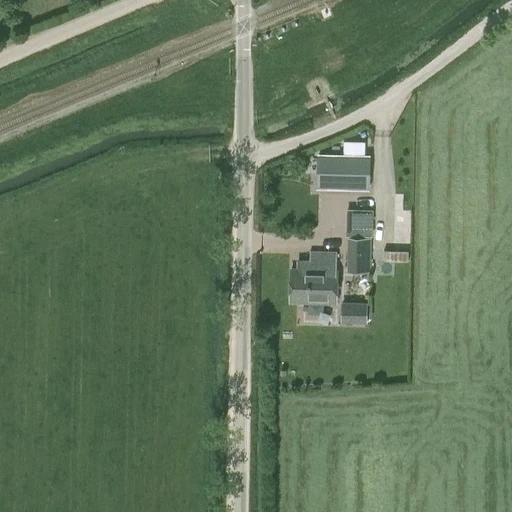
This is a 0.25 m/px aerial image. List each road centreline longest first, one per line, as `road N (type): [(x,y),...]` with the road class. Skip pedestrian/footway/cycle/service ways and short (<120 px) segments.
road 1 (unclassified): [(238,511),(243,0)]
road 2 (unclassified): [(146,0),(0,59)]
